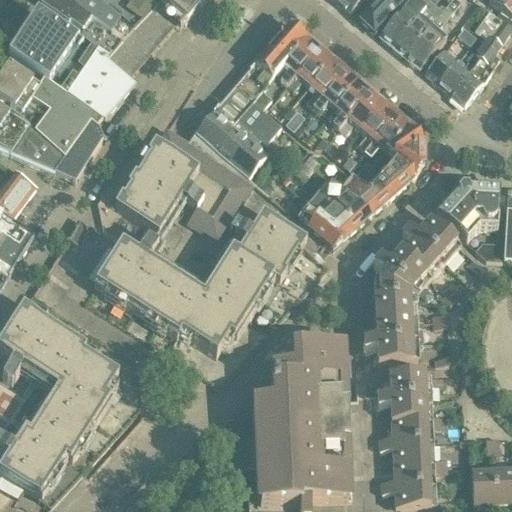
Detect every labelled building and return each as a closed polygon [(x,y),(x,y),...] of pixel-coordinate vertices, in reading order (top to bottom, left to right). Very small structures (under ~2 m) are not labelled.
[(47,0),(41,10),(68,29),(69,28),(82,37),(80,40),(92,50),(108,64),(115,57),(123,48),(131,39),(133,37),(119,25),(102,11),(88,0),(47,0)] [(88,0),(102,11),(119,25),(133,37),(139,31),(147,22),(155,13),(160,8),(150,0),(88,0)] [(150,0),(160,8),(180,24),(185,28),(208,0),(150,0)] [(339,0),(335,6),(350,19),(366,0),(339,0)] [(392,0),(389,4),(381,4),(360,25),(375,39),(396,17),(412,0),(392,0)] [(419,22),(419,21),(430,7),(422,0),(416,0),(407,11),(380,43),(392,53),(419,22)] [(511,23),(511,0),(492,0),(493,0),(488,7),(511,23)] [(419,76),(446,44),(437,36),(460,8),(454,3),(445,13),(431,32),(404,63),(419,76)] [(438,13),(430,7),(419,21),(419,22),(392,53),(404,63),(431,32),(445,13),(441,11),(438,13)] [(155,13),(147,22),(167,40),(175,31),(155,13)] [(451,102),(464,113),(483,89),(494,72),(493,71),(498,63),(494,60),(511,33),(488,17),(473,38),(485,48),(476,62),(480,65),(475,73),(471,78),(451,102)] [(17,55),(11,63),(33,77),(30,81),(81,112),(104,128),(106,129),(135,93),(133,91),(127,86),(128,86),(106,65),(108,64),(92,50),(80,40),(77,44),(47,23),(46,24),(43,22),(40,19),(35,26),(17,55)] [(147,22),(139,31),(159,49),(167,40),(147,22)] [(133,37),(131,39),(152,58),(159,49),(139,31),(133,37)] [(262,96),(282,72),(306,44),(290,31),(213,118),(197,137),(194,140),(213,156),(231,134),(250,110),(252,109),(252,108),(254,106),(262,96)] [(469,50),(475,43),(463,33),(457,41),(469,50)] [(131,39),(123,48),(144,67),(152,58),(131,39)] [(287,93),(319,55),(306,44),(282,72),(288,78),(280,88),(287,93)] [(123,48),(115,57),(136,77),(144,67),(123,48)] [(308,94),(332,66),(319,55),(287,93),(292,98),(301,88),(308,94)] [(108,64),(106,65),(128,86),(136,77),(115,57),(108,64)] [(438,91),(458,67),(453,63),(445,57),(425,80),(438,91)] [(312,115),(345,77),(332,66),(308,94),(314,99),(306,109),(312,115)] [(471,78),(475,73),(467,66),(463,71),(458,67),(438,91),(451,102),(471,78)] [(0,155),(54,179),(75,188),(102,145),(99,134),(104,128),(81,112),(30,81),(28,84),(24,81),(7,70),(5,69),(0,76),(0,155)] [(333,115),(357,87),(345,77),(312,115),(318,120),(327,110),(333,115)] [(338,136),(370,98),(357,87),(333,115),(340,121),(331,131),(338,136)] [(272,104),(262,96),(254,106),(252,108),(252,109),(261,117),(272,104)] [(359,137),(383,109),(370,98),(338,136),(344,142),(353,131),(359,137)] [(281,133),(261,117),(252,109),(250,110),(231,134),(254,153),(260,145),(266,150),(281,133)] [(363,158),(396,120),(383,109),(359,137),(366,142),(357,153),(363,158)] [(385,158),(409,130),(396,120),(363,158),(370,163),(379,153),(385,158)] [(300,127),(292,136),(298,141),(306,132),(300,127)] [(414,150),(422,148),(414,135),(409,130),(385,158),(395,167),(398,169),(414,150)] [(213,156),(194,140),(192,142),(177,166),(155,152),(116,214),(158,241),(186,196),(191,199),(185,208),(195,214),(187,229),(217,248),(254,191),(248,186),(213,156)] [(322,154),(329,146),(323,141),(313,153),(322,154)] [(329,146),(322,154),(323,154),(329,160),(336,152),(329,146)] [(398,169),(414,183),(423,169),(423,151),(422,148),(414,150),(398,169)] [(304,166),(314,174),(319,168),(309,160),(304,166)] [(349,175),(356,166),(350,161),(343,170),(349,175)] [(304,186),(314,174),(304,166),(298,173),(299,174),(295,179),(304,186)] [(356,166),(349,175),(355,181),(363,172),(356,166)] [(383,210),(413,183),(414,183),(398,169),(395,167),(381,184),(374,179),(366,189),(372,194),(369,199),(383,210)] [(0,216),(11,224),(36,193),(13,177),(0,195),(0,216)] [(383,210),(369,199),(351,183),(344,190),(335,182),(330,188),(369,222),(383,210)] [(325,194),(319,201),(329,209),(357,233),(369,222),(330,188),(325,194)] [(503,267),(507,201),(499,200),(499,194),(461,192),(435,220),(486,266),(503,267)] [(511,194),(507,195),(507,201),(503,267),(511,267),(511,194)] [(313,206),(307,212),(345,244),(357,233),(329,209),(319,201),(318,200),(313,206)] [(333,254),(345,244),(307,212),(296,225),(333,254)] [(0,216),(0,294),(35,240),(11,224),(0,216)] [(277,288),(301,250),(304,246),(262,219),(236,260),(232,257),(203,302),(121,250),(117,257),(97,288),(95,292),(177,344),(179,344),(216,363),(229,343),(234,346),(272,285),(277,288)] [(80,252),(87,240),(88,239),(86,230),(80,226),(68,244),(73,247),(70,251),(76,255),(79,251),(80,252)] [(460,253),(430,226),(419,239),(410,230),(402,239),(411,247),(400,258),(430,285),(460,253)] [(87,282),(97,288),(117,257),(107,251),(87,282)] [(430,285),(400,258),(389,271),(380,262),(373,271),(382,279),(373,289),(374,318),(375,329),(415,327),(414,303),(430,285)] [(479,280),(483,275),(473,265),(468,270),(479,280)] [(497,299),(492,294),(491,296),(497,300),(501,297),(504,295),(509,292),(511,290),(511,289),(511,290),(506,292),(501,296),(497,299)] [(444,298),(454,307),(458,302),(448,293),(444,298)] [(450,312),(454,307),(444,298),(439,303),(450,312)] [(474,301),(473,302),(484,312),(479,321),(477,327),(475,334),(474,342),(473,351),(475,364),(478,373),(483,383),(488,390),(476,404),(476,405),(487,394),(492,387),(495,384),(494,383),(492,380),(489,376),(488,373),(486,368),(484,365),(484,361),(483,357),(480,357),(479,357),(478,355),(477,354),(477,353),(477,352),(477,351),(477,349),(478,348),(480,347),(483,347),(483,340),(483,336),(484,332),(485,329),(486,326),(491,317),(489,315),(489,316),(490,317),(485,326),(483,330),(482,335),(481,346),(480,346),(479,347),(477,348),(476,350),(476,351),(476,353),(477,355),(479,357),(482,358),(483,362),(484,368),(487,374),(489,379),(493,384),(489,389),(487,386),(483,380),(479,371),(476,363),(475,354),(475,346),(476,338),(478,329),(481,322),(485,313),(486,312),(474,301)] [(99,422),(109,406),(105,403),(118,383),(82,360),(85,356),(22,316),(0,350),(0,360),(57,396),(99,422)] [(417,372),(416,350),(415,327),(375,329),(375,341),(375,346),(363,346),(364,358),(376,357),(377,374),(417,372)] [(310,511),(310,505),(352,503),(347,404),(344,352),(292,354),(292,358),(277,374),(271,375),(271,387),(260,388),(261,410),(252,410),(254,449),(257,511),(299,509),(298,511),(310,511)] [(436,371),(449,371),(449,363),(435,364),(436,371)] [(389,430),(444,427),(444,420),(430,421),(429,392),(443,391),(442,384),(387,386),(388,403),(377,404),(377,415),(388,414),(389,430)] [(0,431),(6,435),(24,406),(0,390),(0,431)] [(504,396),(501,401),(502,402),(509,393),(511,394),(511,392),(509,391),(504,396)] [(70,468),(99,422),(57,396),(29,440),(24,437),(0,475),(0,480),(1,482),(23,496),(39,507),(65,466),(70,468)] [(488,416),(490,417),(502,403),(510,407),(511,408),(511,406),(508,405),(502,402),(501,401),(488,416)] [(462,427),(462,418),(454,419),(454,428),(462,427)] [(432,465),(432,450),(431,435),(445,434),(444,427),(389,430),(390,447),(379,447),(379,458),(390,457),(391,473),(446,471),(446,464),(432,465)] [(434,508),(434,493),(433,478),(447,478),(446,471),(391,473),(392,490),(381,490),(381,501),(392,501),(392,511),(447,511),(448,507),(434,508)] [(496,511),(511,510),(511,475),(494,477),(496,511)] [(472,511),(483,511),(496,511),(494,477),(471,478),(472,511)] [(0,495),(16,506),(23,496),(1,482),(0,483),(0,495)]
